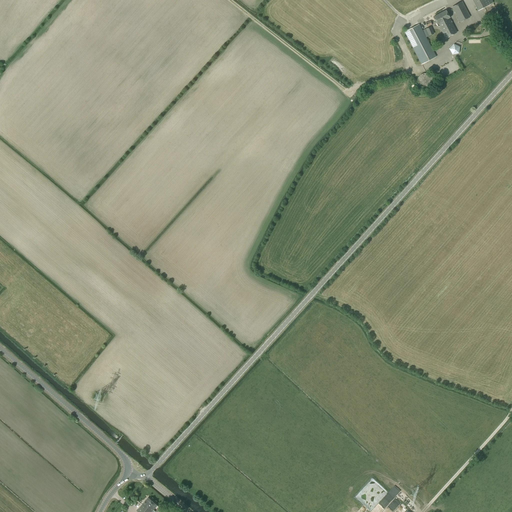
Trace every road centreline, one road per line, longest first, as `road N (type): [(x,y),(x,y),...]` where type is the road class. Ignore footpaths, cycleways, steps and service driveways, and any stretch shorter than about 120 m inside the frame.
road 1 (unclassified): [(147,476),(511,73)]
road 2 (unclassified): [(127,468),(122,455),(0,348)]
